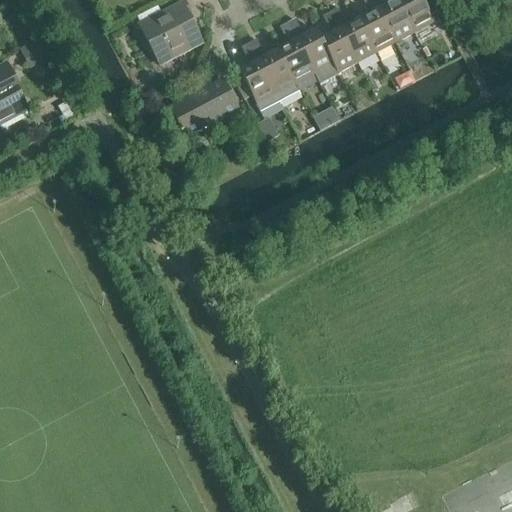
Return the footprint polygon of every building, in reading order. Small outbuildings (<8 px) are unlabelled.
[(358,24),(376,58),(396,47),(370,0),(360,0),(370,18),(358,24)] [(370,0),(396,47),(415,37),(397,3),(385,10),(380,0),(370,0)] [(403,0),(397,3),(415,37),(434,27),(420,0),(403,0)] [(189,20),(192,19),(184,5),(139,28),(160,69),(203,47),(189,20)] [(330,16),(358,68),(376,58),(358,24),(347,30),(346,29),(338,12),(330,16)] [(338,78),(358,68),(330,16),(322,20),(332,38),(321,43),(320,44),(333,69),(338,78)] [(314,79),(320,89),(339,78),(338,78),(333,69),(320,44),(321,43),(316,34),(304,40),(295,22),(287,27),(314,79)] [(277,55),(300,99),(301,99),(295,88),(314,79),(287,27),(279,31),(288,48),(277,55)] [(37,43),(19,52),(29,71),(47,62),(37,43)] [(248,47),(281,109),(300,99),(277,55),(266,60),(257,43),(248,47)] [(234,82),(239,92),(244,102),(251,99),(262,119),(281,109),(248,47),(241,51),(250,68),(251,68),(239,74),(241,78),(234,82)] [(440,58),(430,63),(435,72),(444,68),(440,58)] [(0,128),(29,113),(13,84),(14,83),(7,69),(0,72),(0,128)] [(222,84),(210,91),(207,87),(184,99),(186,104),(170,112),(186,142),(210,129),(212,133),(239,118),(222,84)]
